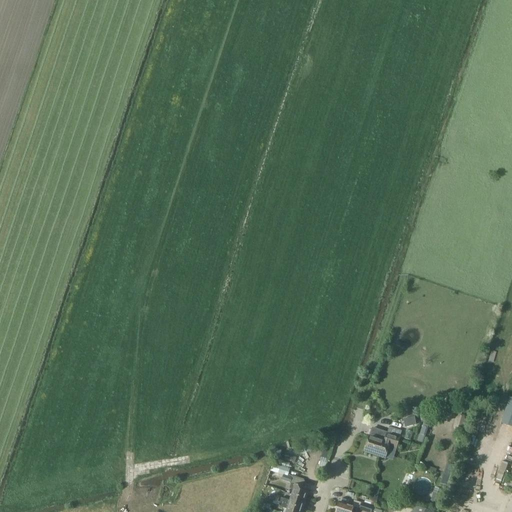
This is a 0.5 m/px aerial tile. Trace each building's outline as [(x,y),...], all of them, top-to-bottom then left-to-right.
[(511,398),(510,398),(502,421),(511,425),(511,398)] [(456,418),(453,426),(455,430),(462,432),(465,429),(467,422),(466,419),(466,416),(459,414),(458,417),(456,418)] [(414,417),(404,419),(405,427),(416,425),(414,417)] [(370,436),(365,451),(386,458),(390,447),(397,449),(401,437),(400,436),(402,431),(390,427),(388,432),(372,427),(370,436)] [(405,439),(411,440),(413,432),(408,430),(405,439)] [(273,463),(271,471),(284,475),(283,479),(282,480),(290,483),(292,478),(288,476),(291,469),(289,468),(282,466),(273,463)] [(290,488),(293,489),(292,495),(306,499),(309,489),(292,483),(290,488)] [(434,492),(429,507),(439,510),(443,495),(445,491),(436,488),(435,492),(434,492)] [(372,489),(369,501),(377,503),(380,490),(372,489)] [(281,499),(280,502),(302,509),(306,499),(292,495),(290,500),(282,498),(281,499)] [(280,503),(279,506),(287,509),(286,511),(301,511),(302,509),(280,502),(280,503)] [(357,511),(358,508),(340,502),(336,511),(357,511)] [(362,503),(359,510),(365,511),(372,511),(373,511),(382,511),(383,510),(362,503)]
